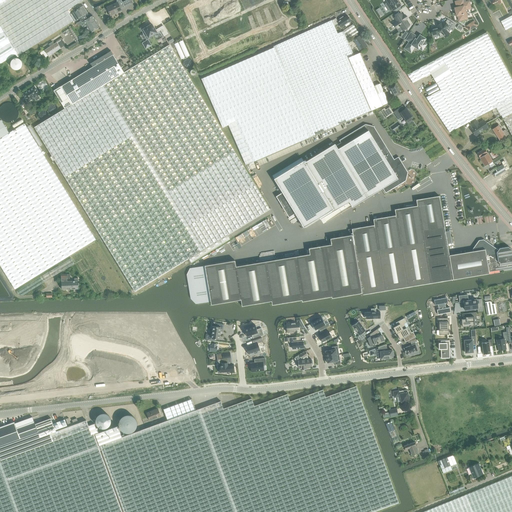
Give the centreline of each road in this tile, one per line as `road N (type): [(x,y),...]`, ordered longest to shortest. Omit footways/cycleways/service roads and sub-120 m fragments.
road 1 (secondary): [(511,223),(349,0)]
road 2 (unknown): [(276,206),(282,174),(372,157),(395,154),(420,171),(441,164),(437,185)]
road 3 (unclassified): [(0,98),(164,0)]
road 4 (unclassified): [(0,413),(158,396)]
